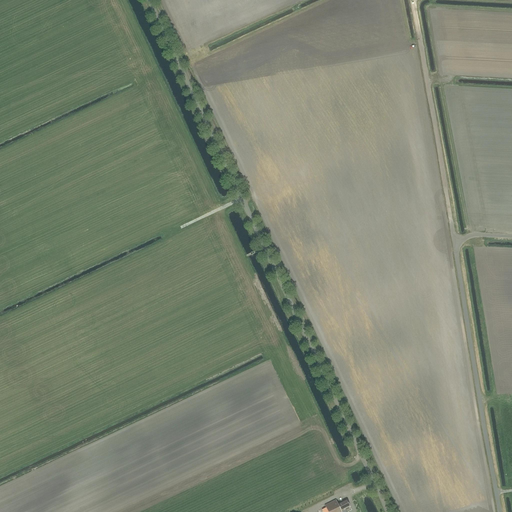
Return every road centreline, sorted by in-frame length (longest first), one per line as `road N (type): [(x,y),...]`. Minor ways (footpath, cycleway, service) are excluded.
road 1 (unclassified): [(386,511),(148,0)]
road 2 (track): [(456,244),(412,0)]
